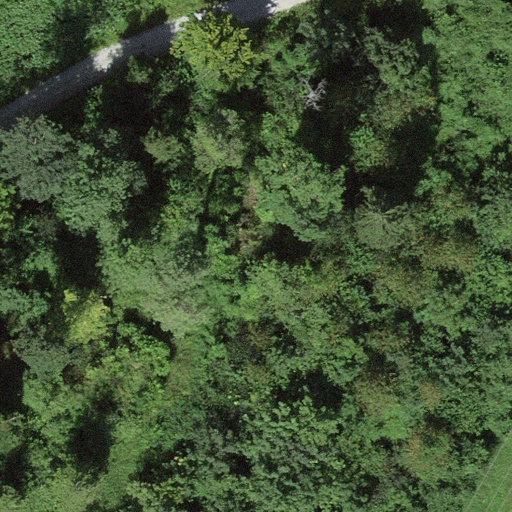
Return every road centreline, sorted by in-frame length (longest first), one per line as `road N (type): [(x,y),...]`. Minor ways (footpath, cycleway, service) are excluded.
road 1 (track): [(0,270),(116,286),(153,303),(179,336),(179,370),(162,415),(103,511)]
road 2 (track): [(303,0),(0,141)]
